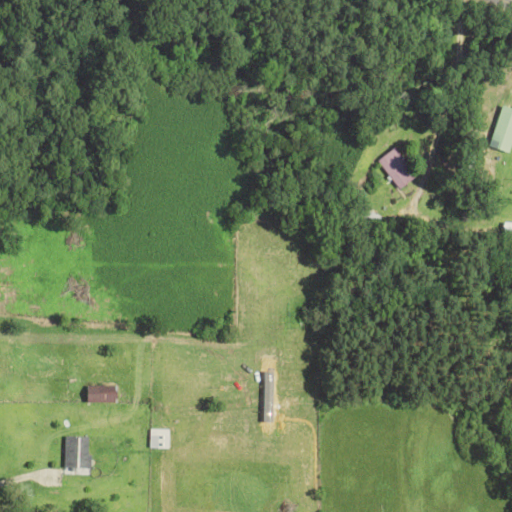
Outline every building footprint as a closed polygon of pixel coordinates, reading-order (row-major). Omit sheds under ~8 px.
[(511,149),(511,107),(504,105),(491,146),(511,152),(511,149)] [(400,189),(418,177),(397,148),(380,160),(400,189)] [(89,402),(119,403),(119,386),(90,385),(89,402)] [(170,448),(170,429),(152,429),(151,448),(170,448)] [(92,436),(66,436),(66,468),(91,468),(92,436)]
